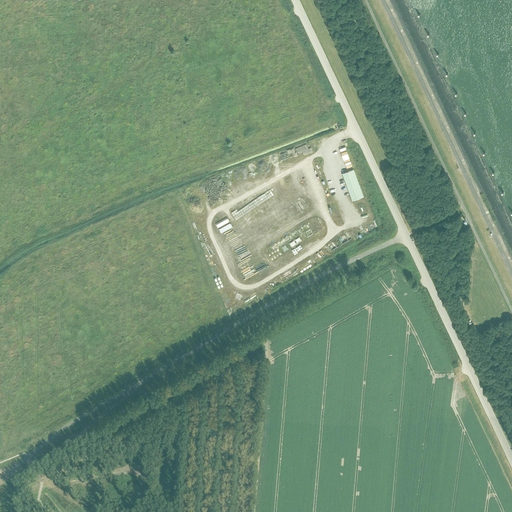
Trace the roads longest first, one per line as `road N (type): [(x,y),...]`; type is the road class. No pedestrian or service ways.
road 1 (unclassified): [(405,235),(151,374),(0,478)]
road 2 (unclassified): [(405,235),(294,0)]
road 3 (unclassified): [(511,461),(405,235)]
